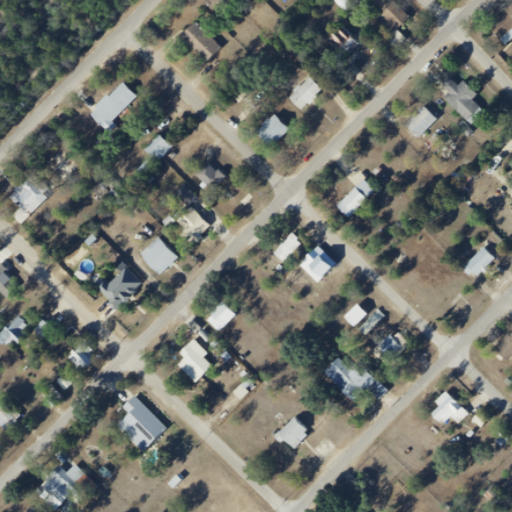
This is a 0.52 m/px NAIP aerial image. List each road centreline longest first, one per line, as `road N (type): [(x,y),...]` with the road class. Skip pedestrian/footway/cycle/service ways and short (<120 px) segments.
road 1 (residential): [(0,483),(485,0)]
road 2 (residential): [(459,350),(132,31)]
road 3 (residential): [(293,511),(125,358),(0,222)]
road 4 (residential): [(0,163),(162,0)]
road 5 (residential): [(303,511),(459,350)]
